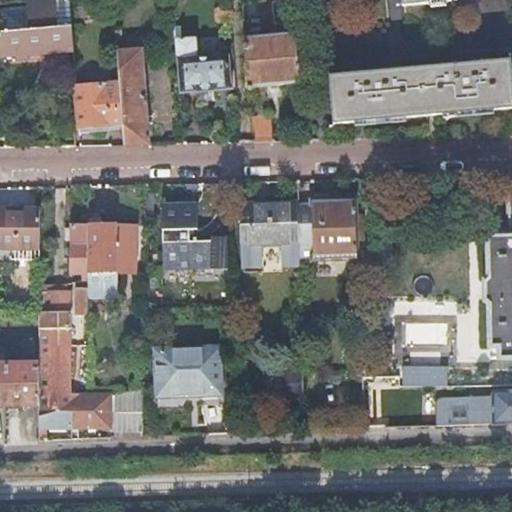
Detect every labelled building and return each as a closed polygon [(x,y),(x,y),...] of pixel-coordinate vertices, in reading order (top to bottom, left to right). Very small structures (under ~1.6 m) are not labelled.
[(40,0),(41,2),(27,2),(29,32),(0,34),(0,56),(75,52),(70,0),(40,0)] [(401,0),(402,6),(429,4),(430,10),(445,9),(445,3),(449,2),(448,0),(401,0)] [(244,39),(248,89),(300,85),(295,35),(244,39)] [(196,39),(176,40),(180,94),(233,90),(230,56),(198,58),(196,39)] [(120,85),(123,125),(125,146),(131,146),(150,146),(142,50),(117,52),(120,85)] [(369,75),(330,78),(335,123),(511,107),(511,71),(511,63),(472,66),(471,61),(458,62),(458,67),(383,74),(382,68),(369,68),(369,75)] [(96,127),(123,125),(120,85),(77,87),(79,127),(80,137),(97,136),(96,127)] [(251,117),(253,144),(270,143),(268,116),(251,117)] [(511,177),(507,178),(509,235),(488,237),(489,280),(484,284),(485,302),(489,305),(491,347),(500,347),(501,360),(511,359),(511,177)] [(300,246),(300,262),(358,261),(357,243),(364,243),(364,217),(356,217),(355,201),(313,202),(313,208),(298,208),(300,246)] [(198,203),(165,203),(166,271),(212,269),(212,242),(199,242),(198,203)] [(298,208),(298,203),(240,205),(241,248),(241,269),(261,269),(260,247),(281,246),(282,268),(300,267),(300,262),(300,246),(298,208)] [(0,209),(0,251),(41,252),(41,209),(0,209)] [(88,275),(89,228),(71,228),(71,233),(67,233),(67,243),(71,243),(71,275),(83,275),(88,275)] [(137,228),(89,228),(88,275),(88,282),(99,282),(99,298),(117,298),(117,275),(137,275),(137,228)] [(260,247),(261,269),(282,268),(281,246),(260,247)] [(40,286),(40,314),(51,313),(51,306),(70,306),(70,294),(68,295),(68,286),(40,286)] [(76,314),(88,314),(88,287),(76,288),(76,314)] [(398,354),(450,347),(443,300),(392,308),(398,354)] [(51,313),(40,314),(40,367),(39,406),(39,441),(49,441),(49,429),(78,429),(79,397),(79,395),(71,395),(70,306),(51,306),(51,313)] [(220,350),(157,352),(158,398),(175,398),(176,423),(207,422),(206,398),(220,398),(220,350)] [(0,363),(0,406),(39,406),(40,367),(19,367),(19,364),(0,363)] [(377,363),(362,363),(362,372),(377,371),(377,363)] [(402,368),(403,388),(418,388),(418,373),(410,368),(402,368)] [(440,368),(410,368),(418,373),(418,388),(433,388),(433,373),(440,368)] [(433,373),(433,388),(448,388),(448,368),(440,368),(433,373)] [(276,405),(305,404),(304,371),(275,372),(276,405)] [(511,424),(511,391),(498,392),(493,396),(493,397),(495,425),(511,424)] [(142,431),(141,393),(117,393),(117,431),(142,431)] [(110,398),(88,397),(79,397),(78,429),(110,428),(110,398)] [(493,397),(437,399),(439,428),(454,427),(454,415),(459,408),(467,408),(468,426),(495,425),(493,397)]
